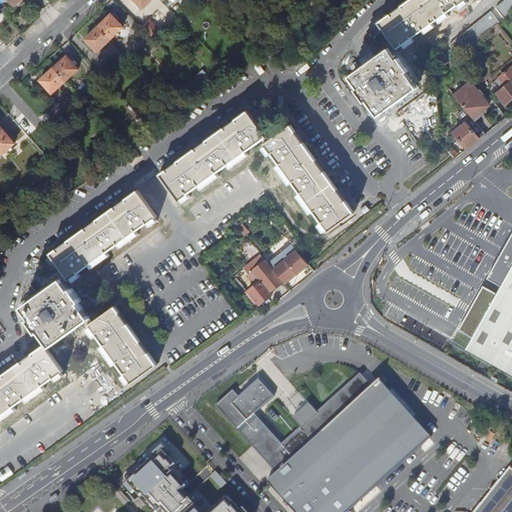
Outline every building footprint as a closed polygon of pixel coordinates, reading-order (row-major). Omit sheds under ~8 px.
[(397,48),(398,48),(465,0),(409,0),(393,12),(380,21),(380,23),(385,30),(397,48)] [(511,12),(511,0),(505,0),(496,7),(505,18),(511,12)] [(449,44),(459,55),(499,22),(490,11),(449,44)] [(113,13),(100,26),(87,38),(99,50),(112,38),(116,34),(118,35),(121,36),(124,37),(127,36),(129,35),(130,32),(130,29),(130,27),(129,25),(128,23),(125,26),(113,13)] [(150,20),(143,27),(153,38),(161,31),(150,20)] [(364,39),(367,43),(381,33),(378,28),(364,39)] [(394,50),(391,46),(376,57),(371,60),(364,65),(352,74),(360,86),(359,88),(368,101),(370,100),(380,115),(419,87),(409,72),(411,70),(402,57),(399,58),(394,50)] [(79,69),(68,56),(55,68),(41,79),(52,92),(66,80),(79,69)] [(294,65),(297,70),(308,62),(305,57),(294,65)] [(511,60),(496,74),(506,86),(499,92),(508,103),(511,100),(511,60)] [(472,117),(473,119),(490,105),(471,82),(454,94),(472,117)] [(276,108),(282,109),(284,95),(278,94),(277,99),(276,108)] [(169,167),(160,174),(179,201),(263,141),(268,138),(259,126),(248,110),(227,126),(198,147),(169,167)] [(467,149),(485,134),(473,119),(472,117),(453,132),(467,149)] [(0,123),(0,151),(2,154),(16,143),(4,129),(0,123)] [(291,125),(265,143),(328,232),(339,224),(353,213),(352,211),(339,193),(327,176),(319,164),(318,163),(305,145),(297,134),(295,131),(291,125)] [(450,152),(454,157),(458,154),(454,149),(450,152)] [(371,276),(371,302),(378,313),(380,314),(388,321),(459,361),(509,390),(511,391),(511,153),(496,166),(483,176),(421,225),(400,242),(388,253),(371,276)] [(69,281),(158,217),(139,191),(118,206),(89,227),(60,248),(51,255),(52,256),(57,264),(69,281)] [(282,281),(285,285),(298,275),(309,265),(298,252),(292,245),(269,265),(273,271),(282,281)] [(50,269),(57,264),(52,256),(45,261),(50,269)] [(265,260),(252,271),(257,276),(269,290),(270,291),(282,281),(273,271),(269,265),(265,260)] [(257,276),(252,271),(248,274),(256,284),(247,292),(259,307),(273,295),(270,291),(269,290),(257,276)] [(70,290),(64,281),(50,291),(46,293),(38,299),(25,309),(31,319),(29,320),(38,333),(41,332),(51,346),(90,318),(79,303),(82,301),(73,288),(70,290)] [(91,324),(133,382),(159,365),(146,347),(143,343),(141,340),(125,318),(123,315),(120,312),(116,306),(91,324)] [(0,418),(64,371),(45,345),(27,358),(24,360),(21,362),(0,378),(0,418)] [(346,511),(360,500),(376,485),(427,439),(378,383),(370,391),(358,377),(317,413),(309,404),(301,411),(292,419),(300,428),(286,441),(281,446),(253,416),(273,397),(259,381),(240,398),(233,392),(217,407),(252,446),(277,475),(269,481),(268,482),(271,486),(290,507),(294,511),(346,511)] [(474,433),(474,434),(481,438),(485,430),(488,423),(480,420),(474,433)] [(242,511),(229,497),(211,511),(198,511),(194,507),(196,505),(186,493),(183,490),(187,487),(171,469),(176,465),(164,451),(152,462),(151,460),(139,471),(140,472),(128,483),(140,497),(143,495),(145,498),(157,511),(159,511),(163,509),(165,511),(242,511)] [(9,466),(0,472),(0,479),(3,483),(14,475),(9,466)] [(511,511),(511,468),(510,467),(475,511),(511,511)] [(26,472),(18,478),(20,481),(28,476),(26,472)] [(216,472),(211,477),(222,488),(227,484),(216,472)] [(57,495),(49,500),(51,504),(59,498),(57,495)]
